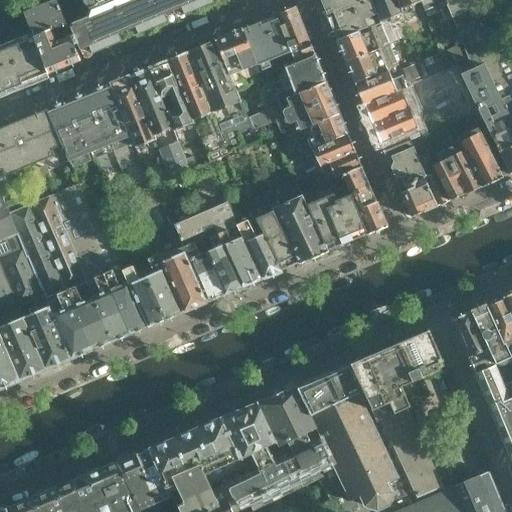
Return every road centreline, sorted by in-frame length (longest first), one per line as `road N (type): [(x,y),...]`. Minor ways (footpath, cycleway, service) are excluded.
road 1 (residential): [(0,492),(435,311)]
road 2 (residential): [(405,235),(0,404)]
road 3 (residential): [(277,0),(0,114)]
road 4 (residential): [(306,0),(405,235)]
road 5 (residential): [(511,493),(435,311)]
